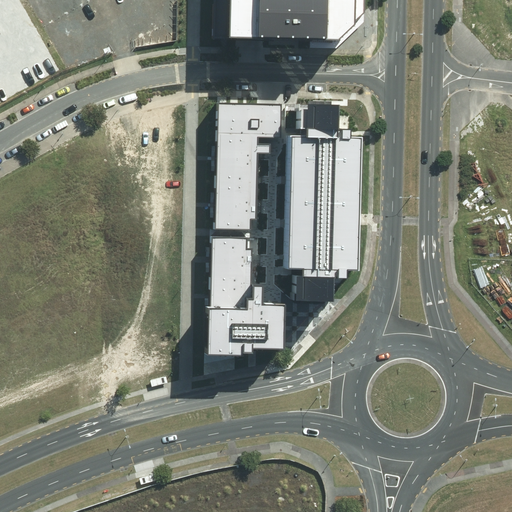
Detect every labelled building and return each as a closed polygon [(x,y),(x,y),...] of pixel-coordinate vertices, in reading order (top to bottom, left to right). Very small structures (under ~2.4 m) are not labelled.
[(214,0),(214,32),(252,34),(339,37),(362,18),(362,0),(214,0)] [(295,100),(295,130),(285,130),(283,268),(293,269),(292,299),(331,300),(332,270),(355,270),(356,131),(338,131),(338,101),(295,100)] [(251,293),(252,276),(254,221),(259,221),(261,178),(271,179),(273,139),(279,139),(280,104),(214,101),(207,304),(243,306),(243,293),(251,293)] [(262,282),(252,282),(251,293),(243,293),(243,306),(207,304),(205,353),(252,354),(252,345),(282,346),(284,298),(261,297),(262,282)] [(167,373),(150,378),(152,384),(169,380),(167,373)] [(157,470),(140,475),(142,482),(159,477),(157,470)]
